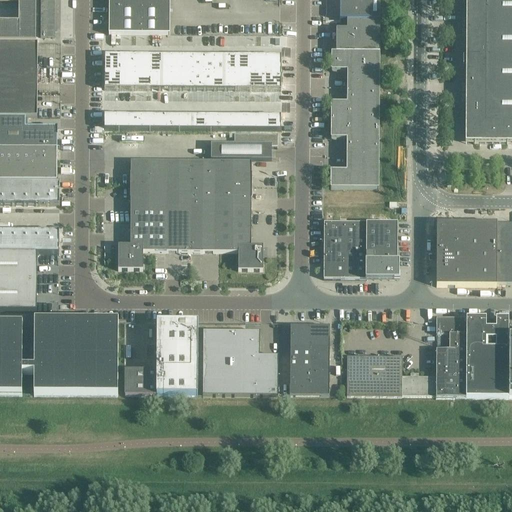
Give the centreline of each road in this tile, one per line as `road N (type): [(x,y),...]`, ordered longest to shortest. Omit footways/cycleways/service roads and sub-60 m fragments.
road 1 (unclassified): [(84,0),(83,288),(117,302),(301,302)]
road 2 (unclassified): [(301,302),(303,0)]
road 3 (secondary): [(422,150),(422,0)]
